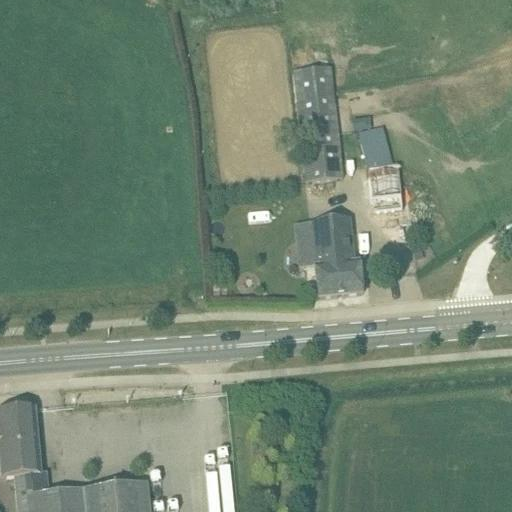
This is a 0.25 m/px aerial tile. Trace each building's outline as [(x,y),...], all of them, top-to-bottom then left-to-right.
[(342,181),(340,161),(330,70),(294,73),(306,184),(342,181)] [(366,176),(392,169),(380,128),(354,135),(366,176)] [(392,172),(369,178),(374,197),(398,191),(392,172)] [(400,197),(371,201),(373,216),(402,213),(400,197)] [(315,269),(318,301),(362,296),(358,264),(353,265),(348,222),(311,226),(316,269),(315,269)] [(420,249),(412,251),(415,263),(423,260),(420,249)] [(42,496),(36,432),(34,412),(0,414),(0,465),(1,480),(14,479),(17,511),(148,511),(146,487),(42,496)] [(511,462),(496,463),(496,480),(491,480),(491,499),(496,499),(496,511),(511,510),(511,462)]
